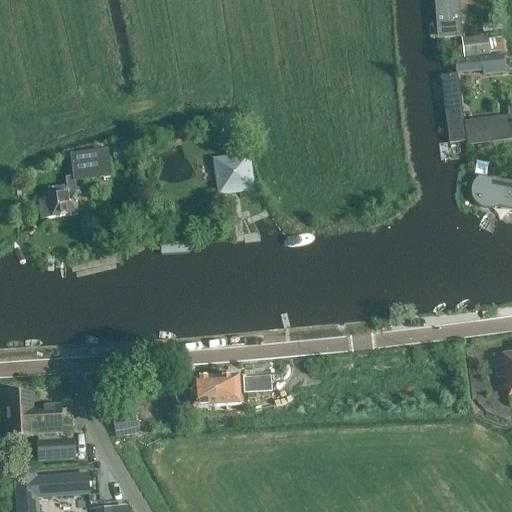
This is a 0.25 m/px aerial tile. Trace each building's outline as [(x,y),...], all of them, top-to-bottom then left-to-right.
[(459,0),(434,0),(437,41),(462,40),(459,0)] [(464,59),(479,57),(490,57),(488,38),(462,40),(464,59)] [(504,56),(454,62),(456,76),(470,74),(470,76),(487,74),(488,77),(506,75),(504,56)] [(440,79),(449,145),(467,142),(458,77),(440,79)] [(511,141),(511,134),(511,124),(510,117),(467,122),(470,146),(511,141)] [(41,221),(79,216),(74,182),(111,177),(108,151),(71,155),(73,178),(65,180),(66,187),(48,190),(49,199),(38,201),(41,221)] [(217,199),(255,194),(251,155),(212,160),(217,199)] [(511,213),(511,185),(479,179),(475,181),(472,187),(471,193),(472,201),(476,206),(481,209),(490,212),(496,210),(511,213)] [(215,379),(217,409),(241,407),(240,377),(215,379)] [(271,377),(244,379),(245,396),(273,394),(271,377)] [(215,379),(191,380),(191,384),(176,385),(178,409),(193,408),(193,411),(217,409),(215,379)] [(36,409),(35,396),(4,398),(6,440),(37,438),(37,436),(62,435),(61,408),(36,409)] [(116,435),(137,432),(135,417),(113,421),(116,435)] [(37,465),(77,462),(75,443),(59,444),(36,446),(37,465)] [(83,493),(81,475),(29,481),(29,479),(9,481),(12,511),(32,511),(31,499),(83,493)] [(102,475),(90,476),(92,496),(104,495),(102,478),(102,475)]
